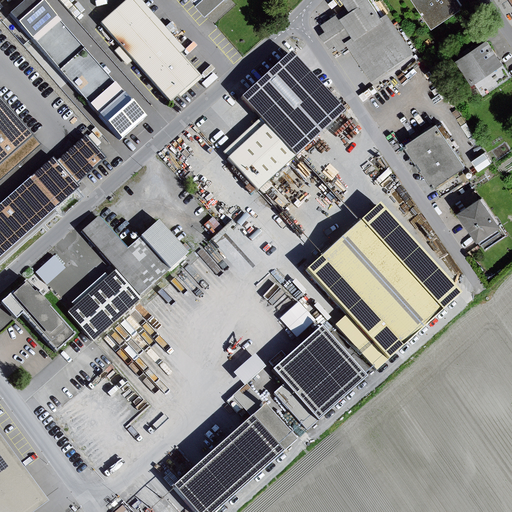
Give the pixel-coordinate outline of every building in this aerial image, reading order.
[(54,19),(38,0),(25,0),(8,16),(30,41),(54,19)] [(178,55),(129,0),(128,0),(100,25),(169,103),(198,78),(178,55)] [(138,0),(129,0),(178,55),(183,51),(138,0)] [(223,0),(191,0),(205,16),(223,0)] [(381,17),(369,0),(342,0),(350,11),(343,16),(340,12),(321,25),(325,32),(321,34),(330,47),(335,44),(339,51),(348,45),(373,81),(414,54),(387,13),(381,17)] [(458,0),(412,0),(432,29),(464,7),(458,0)] [(58,72),(82,50),(54,19),(30,41),(58,72)] [(488,40),(458,59),(474,83),(504,63),(488,40)] [(82,50),(58,72),(118,140),(143,119),(82,50)] [(341,113),(288,55),(238,101),(257,122),(263,128),(291,159),(341,113)] [(511,77),(511,75),(504,63),(474,83),(483,96),(511,77)] [(418,72),(421,77),(413,82),(421,93),(439,81),(429,65),(418,72)] [(0,179),(39,144),(0,102),(0,179)] [(222,154),(227,160),(263,128),(257,122),(222,154)] [(437,124),(406,145),(434,187),(465,166),(437,124)] [(263,128),(227,160),(256,191),(291,159),(263,128)] [(84,139),(56,163),(73,183),(102,159),(84,139)] [(480,171),(494,163),(488,152),(474,160),(480,171)] [(33,207),(21,193),(7,206),(5,204),(0,208),(0,216),(4,221),(6,219),(19,233),(32,221),(28,217),(33,213),(30,210),(33,207)] [(482,197),(459,212),(478,241),(502,226),(482,197)] [(111,203),(100,214),(122,235),(133,224),(111,203)] [(458,296),(377,207),(304,273),(344,317),(334,326),(375,371),(458,296)] [(80,233),(115,272),(137,297),(185,255),(157,223),(126,249),(97,217),(80,233)] [(233,222),(211,241),(244,278),(266,259),(233,222)] [(74,308),(66,315),(91,343),(139,301),(137,297),(115,272),(107,279),(74,308)] [(70,304),(74,308),(107,279),(104,275),(70,304)] [(9,296),(0,304),(0,305),(13,320),(19,315),(54,353),(72,337),(40,301),(44,297),(39,292),(34,296),(32,294),(31,296),(23,287),(11,298),(9,296)] [(318,327),(268,371),(282,386),(274,393),(306,429),(364,378),(318,327)] [(252,356),(232,374),(242,386),(263,367),(252,356)] [(250,419),(171,488),(192,511),(213,511),(294,441),(245,386),(231,398),(250,419)] [(0,500),(30,478),(0,437),(0,500)]
